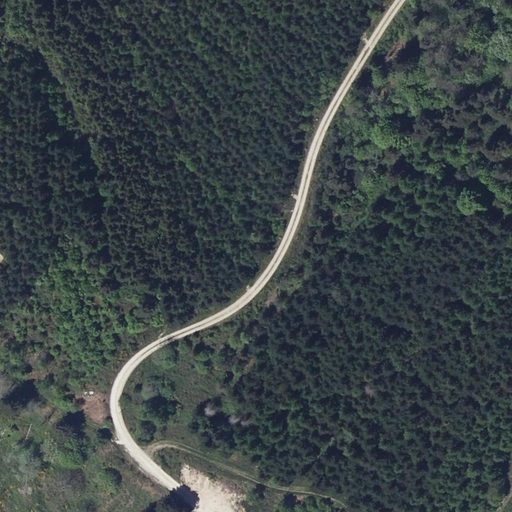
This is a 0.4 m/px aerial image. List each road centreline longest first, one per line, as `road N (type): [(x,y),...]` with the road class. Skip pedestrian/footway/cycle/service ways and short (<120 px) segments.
road 1 (track): [(400,0),(317,138),(293,229),(260,290),(124,365),(108,398),(126,437)]
road 2 (track): [(367,511),(328,492),(87,422),(0,363)]
